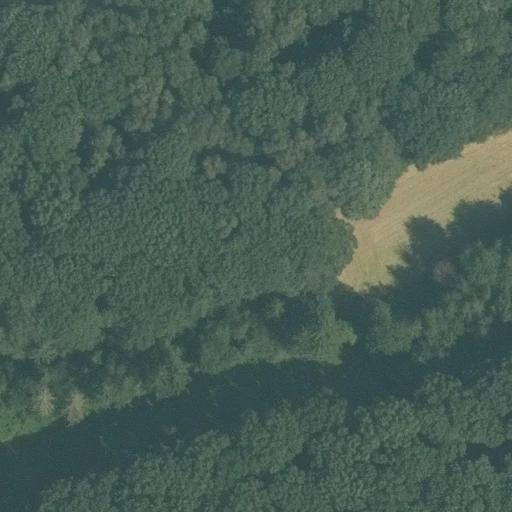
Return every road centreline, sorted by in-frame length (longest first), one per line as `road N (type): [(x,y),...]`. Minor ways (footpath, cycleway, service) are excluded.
road 1 (track): [(511,402),(129,511)]
road 2 (track): [(0,64),(105,0)]
